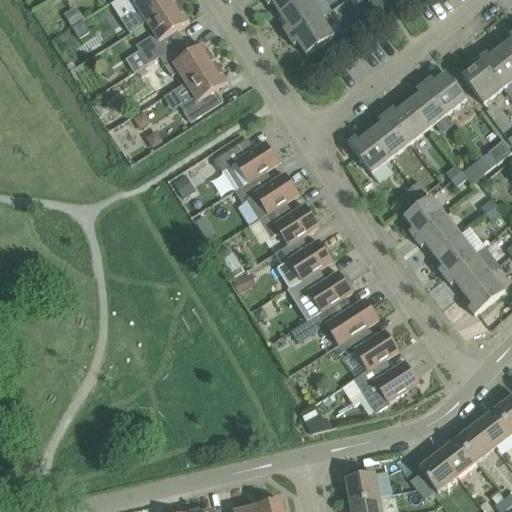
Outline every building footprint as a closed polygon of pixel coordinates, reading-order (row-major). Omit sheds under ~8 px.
[(122,0),(134,18),(141,13),(148,25),(177,6),(173,0),(122,0)] [(273,5),(281,16),(306,0),(264,0),(269,7),(273,5)] [(284,31),(289,40),(322,19),(309,0),(306,0),(281,16),(288,28),(284,31)] [(155,36),(148,41),(138,47),(150,66),(160,60),(185,44),(178,33),(190,25),(177,6),(148,25),(155,36)] [(322,19),(289,40),(295,48),(299,45),(307,58),(335,40),(322,19)] [(84,24),(73,31),(80,41),(91,35),(84,24)] [(511,40),(511,42),(502,51),(511,63),(511,36),(510,38),(511,40)] [(180,74),(187,86),(216,67),(204,48),(192,55),(185,44),(160,60),(173,79),(180,74)] [(488,55),(480,61),(504,92),(511,85),(511,63),(502,51),(491,59),(488,55)] [(504,92),(480,61),(472,67),(475,71),(464,80),(484,107),(504,92)] [(102,73),(111,79),(116,73),(107,65),(102,73)] [(216,67),(187,86),(194,97),(187,101),(188,104),(181,109),(192,125),(224,105),(216,93),(228,86),(216,67)] [(433,80),(425,86),(449,117),(468,102),(447,76),(436,85),(433,80)] [(420,97),(409,105),(430,132),(449,117),(425,86),(417,93),(420,97)] [(395,110),(387,116),(411,147),(430,132),(409,105),(398,114),(395,110)] [(144,114),(134,121),(141,132),(151,125),(144,114)] [(382,126),(371,135),(392,162),(411,147),(387,116),(379,122),(382,126)] [(157,133),(146,139),(153,150),(164,144),(157,133)] [(392,162),(371,135),(360,144),(357,140),(349,146),(372,176),(392,162)] [(223,175),(235,194),(249,185),(263,176),(279,166),(266,146),(252,154),(245,143),(215,163),(223,175)] [(487,157),(480,162),(489,173),(496,168),(487,157)] [(480,162),(464,173),(473,185),(489,173),(480,162)] [(458,168),(447,177),(452,183),(463,175),(458,168)] [(463,175),(452,183),(457,190),(468,181),(463,175)] [(260,222),(283,208),(299,197),(286,177),(270,187),(263,176),(249,185),(235,194),(243,206),(246,204),(258,223),(260,222)] [(176,189),(182,198),(186,204),(198,197),(188,182),(176,189)] [(420,185),(414,189),(422,200),(428,195),(420,185)] [(414,189),(408,194),(416,205),(422,200),(414,189)] [(410,234),(416,242),(446,218),(431,199),(405,220),(414,231),(410,234)] [(492,202),(482,210),(486,216),(497,208),(492,202)] [(289,248),(299,242),(319,229),(306,208),(290,218),(283,208),(260,222),(272,241),(281,235),(289,248)] [(497,208),(486,216),(492,223),(503,215),(497,208)] [(426,247),(435,258),(461,237),(446,218),(416,242),(422,250),(426,247)] [(205,219),(197,224),(202,233),(210,227),(205,219)] [(439,272),(446,280),(476,256),(461,237),(435,258),(444,269),(439,272)] [(278,270),(291,291),(298,286),(303,283),(317,275),(333,264),(320,244),(306,253),(299,242),(289,248),(275,257),(282,267),(278,270)] [(456,285),(465,296),(491,276),(476,256),(446,280),(452,288),(456,285)] [(323,314),(333,308),(343,302),(353,296),(340,275),(324,285),(317,275),(303,283),(298,286),(294,289),(301,300),(310,294),(323,314)] [(491,276),(465,296),(473,307),(469,310),(475,318),(506,295),(491,276)] [(247,278),(234,283),(240,296),(252,291),(247,278)] [(339,348),(341,347),(349,342),(365,332),(379,323),(366,302),(351,313),(343,302),(333,308),(323,314),(319,317),(326,327),(339,348)] [(263,309),(253,315),(259,324),(268,319),(263,309)] [(326,327),(319,317),(292,334),(299,346),(318,334),(317,333),(326,327)] [(356,354),(368,373),(369,373),(369,374),(373,371),(376,369),(379,367),(381,366),(383,364),(399,354),(386,334),(372,343),(365,332),(349,342),(341,347),(346,354),(349,358),(356,354)] [(334,351),(339,358),(346,354),(341,347),(339,348),(334,351)] [(369,373),(368,373),(359,379),(364,386),(359,389),(376,416),(391,407),(390,404),(419,386),(406,365),(390,375),(383,364),(381,366),(379,367),(376,369),(373,371),(369,374),(369,373)] [(511,400),(497,412),(511,431),(511,400)] [(511,431),(497,412),(478,427),(496,450),(511,437),(511,431)] [(478,427),(459,441),(477,465),(496,450),(478,427)] [(459,441),(439,456),(458,480),(477,465),(459,441)] [(458,480),(439,456),(420,471),(438,495),(458,480)] [(346,481),(351,505),(380,500),(376,476),(346,481)] [(419,477),(411,483),(419,493),(426,487),(419,477)] [(426,487),(419,493),(425,502),(433,496),(426,487)] [(351,505),(352,511),(382,511),(380,500),(351,505)] [(283,511),(282,503),(259,508),(259,511),(283,511)] [(505,503),(498,509),(500,511),(510,511),(511,511),(505,503)]
